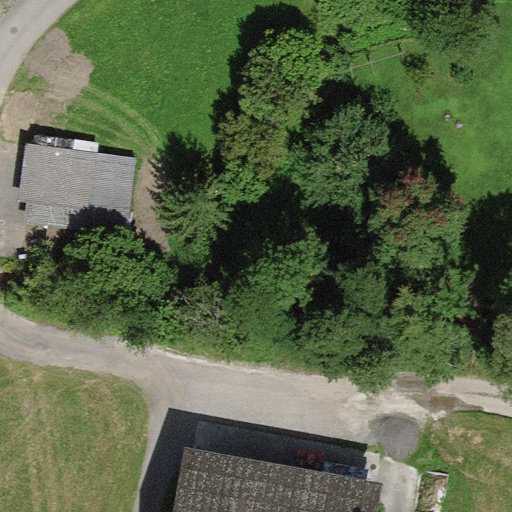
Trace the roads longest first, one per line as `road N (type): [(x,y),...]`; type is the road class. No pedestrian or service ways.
road 1 (residential): [(0,334),(173,371),(511,418)]
road 2 (track): [(510,511),(499,485),(392,398)]
road 3 (track): [(173,371),(150,511)]
